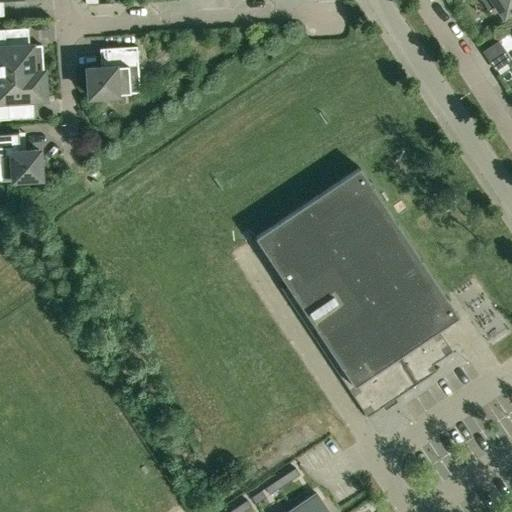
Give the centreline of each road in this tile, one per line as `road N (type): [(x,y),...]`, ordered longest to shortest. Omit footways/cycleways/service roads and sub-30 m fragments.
road 1 (residential): [(331,14),(63,28)]
road 2 (residential): [(511,204),(375,0)]
road 3 (residential): [(429,0),(511,144)]
road 4 (residential): [(63,28),(71,156)]
